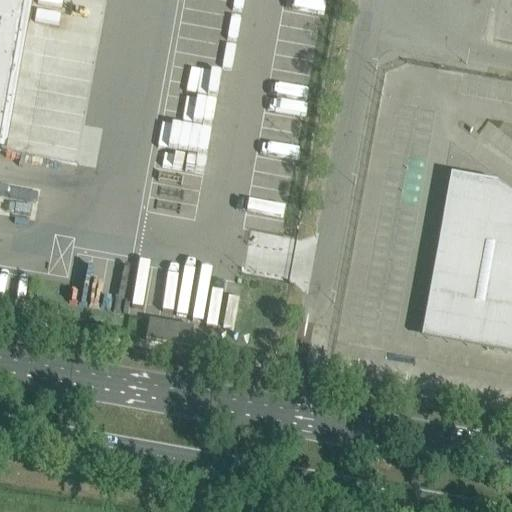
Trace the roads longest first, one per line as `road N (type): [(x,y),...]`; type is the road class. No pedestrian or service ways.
road 1 (primary): [(511,451),(0,357)]
road 2 (primary): [(0,429),(448,511)]
road 3 (unclassified): [(309,345),(371,0)]
